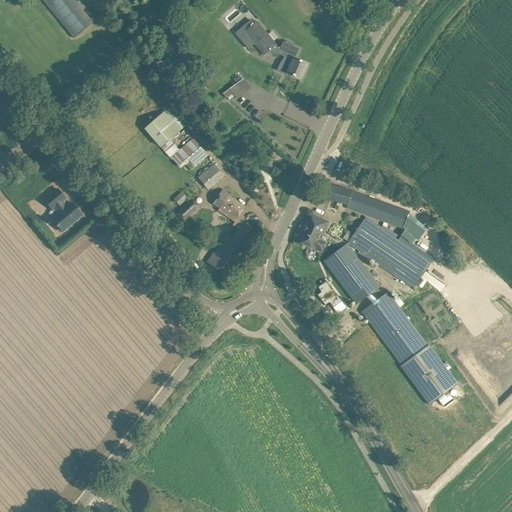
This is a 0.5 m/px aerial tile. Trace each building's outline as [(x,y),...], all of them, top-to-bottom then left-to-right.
[(41,0),(73,39),(96,20),(80,0),(41,0)] [(254,45),(264,56),(271,50),(284,57),(282,62),(290,65),(287,74),(300,80),(307,64),(294,59),(298,50),(292,47),(292,46),(291,45),(291,44),(290,43),(289,43),(289,42),(288,42),(287,42),(286,42),(285,43),(284,43),(282,43),(281,47),(276,45),(257,22),(255,24),(252,21),(237,33),(249,48),(254,45)] [(245,79),(221,91),(226,100),(250,89),(245,79)] [(185,127),(169,108),(144,129),(163,149),(180,135),(178,132),(185,127)] [(202,149),(193,139),(173,157),(183,167),(202,149)] [(224,177),(214,165),(198,178),(208,190),(224,177)] [(353,192),(328,185),(319,182),(314,195),(347,206),(346,210),(383,222),(381,228),(367,217),(349,242),(353,245),(350,248),(347,244),(323,261),(356,305),(379,287),(364,267),(372,259),(414,289),(427,271),(431,274),(437,265),(417,252),(418,250),(401,238),(400,240),(394,236),(396,234),(387,228),(388,224),(404,229),(405,227),(408,228),(411,221),(407,220),(410,211),(353,192)] [(58,214),(51,219),(63,232),(82,216),(71,203),(67,206),(63,202),(66,199),(57,189),(44,200),(53,210),(54,209),(58,214)] [(223,190),(212,204),(219,209),(218,211),(235,222),(245,207),(237,201),(230,196),(231,195),(223,190)] [(173,199),(179,205),(187,197),(181,191),(173,199)] [(200,209),(200,206),(195,201),(193,200),(177,215),(185,224),(200,209)] [(318,229),(322,220),(313,215),(313,216),(311,222),(308,221),(298,242),(313,249),(322,253),(327,243),(318,239),(322,231),(318,229)] [(228,277),(259,232),(243,221),(232,237),(227,234),(213,255),(207,263),(228,277)] [(322,292),(318,295),(325,305),(329,303),(333,308),(341,301),(326,281),(318,288),(322,292)] [(456,385),(428,347),(388,293),(362,312),(402,366),(430,405),(438,399),(444,408),(453,401),(449,396),(453,393),(450,390),(456,385)] [(450,338),(444,341),(454,358),(459,355),(450,338)]
